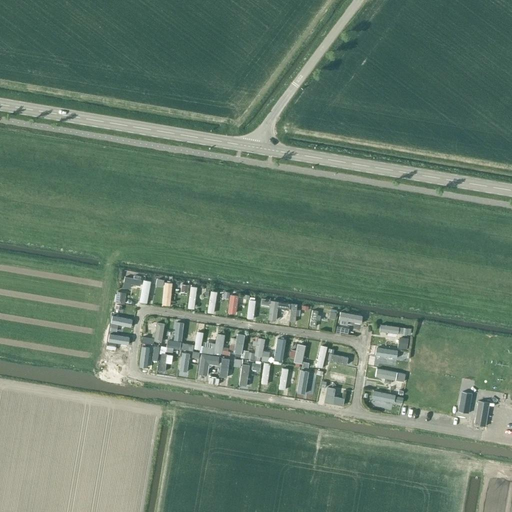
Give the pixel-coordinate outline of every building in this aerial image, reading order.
[(125,286),(124,293),(136,294),(137,287),(125,286)] [(116,293),(114,302),(123,303),(124,294),(116,293)] [(363,316),(340,312),(339,320),(361,324),(363,316)] [(380,333),(380,344),(399,345),(399,334),(380,333)] [(408,339),(401,338),(399,348),(407,349),(408,339)] [(166,347),(179,349),(180,343),(167,341),(166,347)] [(193,351),(194,346),(182,343),(181,349),(193,351)] [(200,353),(211,355),(212,349),(201,347),(200,353)] [(260,361),(267,362),(269,354),(262,352),(260,361)] [(213,364),(217,365),(219,357),(201,354),(198,374),(206,375),(207,368),(213,364)] [(106,366),(113,369),(117,358),(110,356),(106,366)] [(377,363),(393,365),(394,358),(378,357),(377,363)] [(407,367),(407,362),(401,362),(401,359),(394,359),(394,367),(407,367)] [(187,383),(190,364),(183,363),(180,382),(187,383)] [(249,375),(258,376),(259,365),(251,364),(249,375)] [(228,389),(231,369),(223,367),(219,388),(228,389)] [(269,395),(272,373),(266,372),(263,394),(269,395)] [(302,378),(298,398),(307,400),(312,380),(302,378)] [(377,378),(376,388),(404,389),(404,379),(377,378)] [(373,391),(371,398),(392,402),(394,395),(373,391)] [(462,392),(458,411),(468,413),(472,393),(462,392)] [(484,427),(488,403),(478,401),(474,425),(484,427)]
